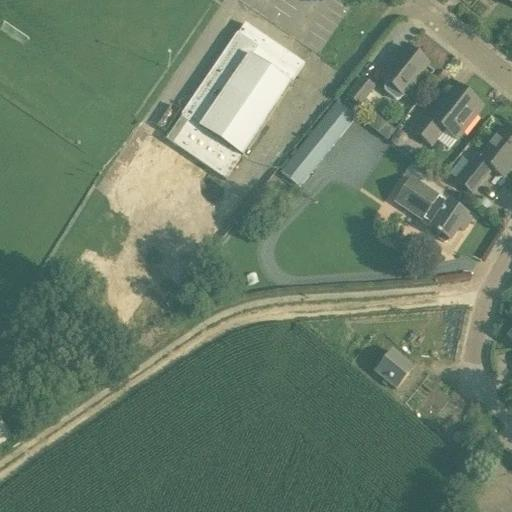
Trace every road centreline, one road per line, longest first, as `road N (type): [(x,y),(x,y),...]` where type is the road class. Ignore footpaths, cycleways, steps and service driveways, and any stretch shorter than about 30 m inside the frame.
road 1 (track): [(484,298),(240,320),(0,477)]
road 2 (residential): [(407,0),(245,187)]
road 3 (residential): [(511,418),(475,391),(472,369),(484,298),(511,251)]
road 4 (residential): [(511,81),(412,0)]
